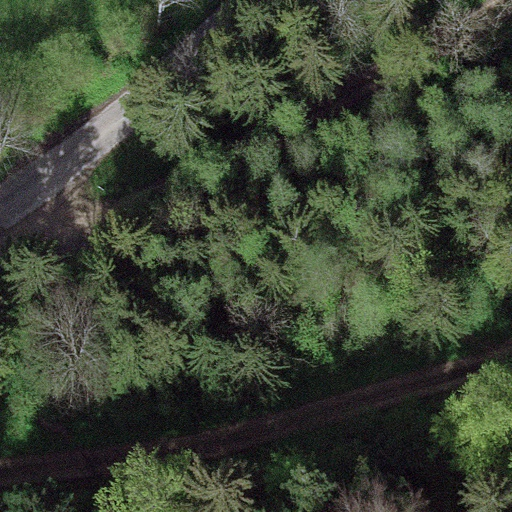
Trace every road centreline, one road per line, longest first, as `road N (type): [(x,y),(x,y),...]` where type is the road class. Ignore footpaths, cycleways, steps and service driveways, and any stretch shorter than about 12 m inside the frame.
road 1 (track): [(511,2),(59,239),(0,237)]
road 2 (track): [(0,464),(135,456),(213,441),(511,348)]
road 3 (unclassified): [(0,211),(258,0)]
